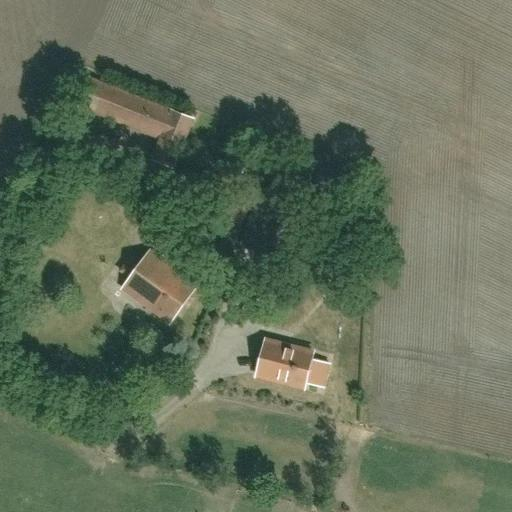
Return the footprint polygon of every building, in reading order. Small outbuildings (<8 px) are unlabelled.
[(192,120),(91,79),(80,107),(162,139),(154,160),(173,168),(192,120)] [(283,258),(299,199),(273,192),(257,252),(283,258)] [(227,264),(249,210),(238,206),(216,260),(227,264)] [(188,297),(196,286),(151,253),(142,265),(136,260),(130,261),(130,264),(128,267),(125,268),(126,274),(132,279),(124,290),(169,323),(177,312),(181,314),(191,299),(188,297)] [(366,274),(366,253),(336,253),(336,273),(366,274)] [(265,342),(256,376),(305,388),(314,354),(265,342)]
